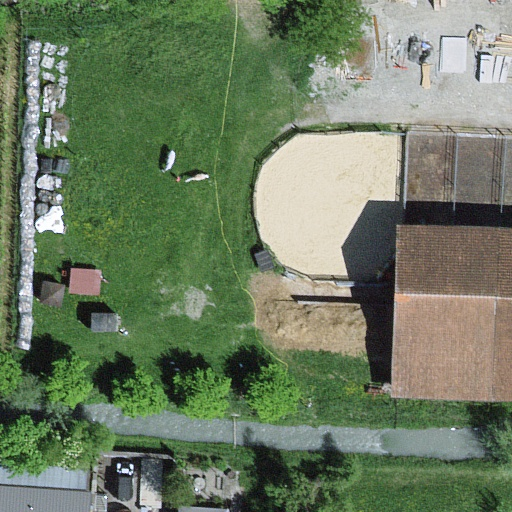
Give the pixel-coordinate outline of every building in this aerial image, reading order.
[(511,235),(393,232),(387,395),(511,399),(511,235)] [(291,338),(277,337),(276,349),(290,350),(291,338)] [(311,379),(310,401),(340,402),(341,381),(311,379)] [(0,462),(0,487),(85,493),(86,468),(0,462)] [(0,511),(83,511),(85,493),(0,487),(0,511)]
